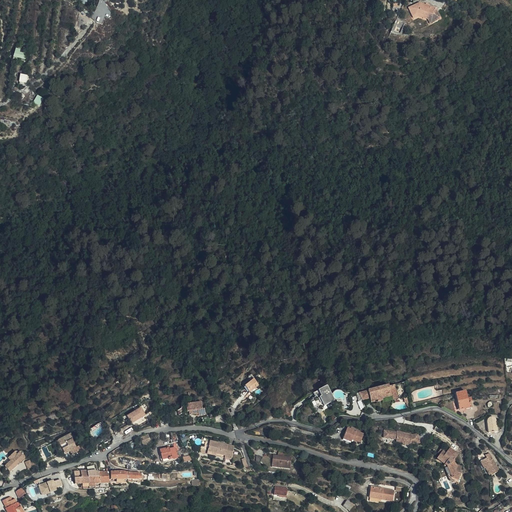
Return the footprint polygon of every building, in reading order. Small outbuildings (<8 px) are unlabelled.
[(437,20),(442,24),(445,20),(443,18),(445,15),(437,8),(431,9),(431,10),(428,10),(428,9),(422,9),(421,10),(422,11),(422,13),(418,14),(414,18),(417,20),(416,22),(420,26),(425,21),(437,20)] [(25,59),(27,50),(15,49),(14,57),(25,59)] [(20,82),(28,83),(28,75),(20,74),(20,82)] [(38,95),(33,102),(39,106),(44,99),(38,95)] [(250,392),(259,385),(254,379),(245,386),(250,392)] [(324,406),(335,400),(327,385),(313,392),(315,396),(320,393),(322,396),(320,397),(324,406)] [(359,401),(364,400),(370,398),(371,401),(378,400),(378,403),(384,401),(383,399),(393,396),(391,391),(389,391),(389,388),(388,385),(357,393),(359,401)] [(391,391),(393,396),(394,400),(399,399),(396,386),(389,388),(389,391),(391,391)] [(459,410),(472,407),(470,398),(468,399),(466,391),(455,393),(459,410)] [(367,407),(364,400),(359,401),(357,401),(361,410),(367,407)] [(198,416),(205,414),(203,408),(201,408),(200,402),(194,403),(195,404),(188,406),(188,411),(186,411),(187,416),(197,414),(198,416)] [(141,407),(127,416),(132,423),(146,415),(141,407)] [(498,432),(496,421),(496,420),(495,419),(494,418),(493,417),(492,417),(490,418),(489,419),(488,420),(487,422),(489,433),(498,432)] [(344,437),(354,440),(360,443),(364,433),(348,427),(344,437)] [(419,446),(418,437),(412,437),(398,432),(397,434),(385,430),(383,437),(395,441),(395,443),(402,445),(401,447),(409,449),(409,447),(419,446)] [(152,441),(148,434),(141,438),(144,445),(152,441)] [(161,463),(183,459),(180,452),(175,434),(173,434),(167,434),(171,448),(159,451),(161,462),(161,463)] [(70,451),(72,451),(71,449),(76,446),(74,440),(73,441),(70,435),(57,441),(63,455),(70,451)] [(200,456),(225,460),(232,461),(234,447),(210,443),(208,452),(201,453),(200,456)] [(79,447),(72,451),(70,451),(72,455),(81,451),(79,447)] [(8,472),(15,465),(13,463),(17,459),(18,460),(22,455),(17,450),(12,450),(5,458),(8,461),(3,468),(8,472)] [(461,467),(459,466),(458,465),(455,462),(459,456),(450,450),(447,454),(443,451),(441,450),(437,455),(439,456),(436,460),(448,469),(454,479),(459,481),(462,473),(460,472),(460,470),(461,467)] [(487,468),(491,476),(500,471),(490,454),(487,456),(488,458),(481,462),(485,469),(487,468)] [(34,460),(27,455),(23,459),(30,465),(34,460)] [(292,457),(285,456),(278,455),(273,455),(272,466),(291,467),(292,457)] [(92,476),(91,472),(91,468),(83,469),(84,476),(91,476),(92,476)] [(84,476),(83,469),(77,471),(78,476),(72,478),(73,483),(78,483),(79,483),(86,482),(84,476)] [(126,472),(123,472),(108,471),(108,479),(126,480),(126,472)] [(139,473),(126,472),(126,480),(139,481),(139,473)] [(40,494),(55,489),(52,479),(37,484),(40,494)] [(25,492),(23,486),(16,490),(18,495),(25,492)] [(287,496),(288,488),(276,486),(274,495),(287,496)] [(370,497),(380,499),(393,500),(395,489),(371,486),(370,497)] [(8,496),(1,499),(5,507),(7,506),(9,511),(21,511),(19,507),(20,506),(19,502),(17,503),(13,497),(10,499),(8,496)] [(350,510),(355,503),(348,499),(344,506),(350,510)]
